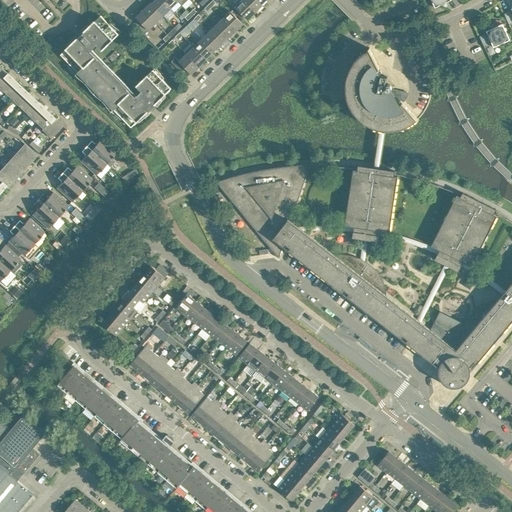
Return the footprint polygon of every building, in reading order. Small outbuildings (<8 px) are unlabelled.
[(162,0),(155,0),(152,4),(164,16),(171,9),(162,0)] [(178,2),(176,0),(162,0),(171,9),(178,2)] [(255,12),(243,0),(242,0),(235,7),(248,20),(255,12)] [(262,4),(257,0),(243,0),(255,12),(263,5),(262,4)] [(152,4),(151,3),(144,10),(156,23),(164,16),(152,4)] [(144,35),(156,23),(144,10),(136,18),(140,21),(135,25),(144,35)] [(231,11),(223,18),(236,31),(243,24),(231,11)] [(141,104),(118,80),(84,45),(91,39),(102,51),(119,34),(101,15),(84,31),(83,29),(75,37),(77,39),(61,55),(131,128),(148,112),(150,114),(157,106),(155,104),(172,88),(153,70),(136,86),(148,98),(141,104)] [(236,31),(223,18),(216,26),(227,38),(228,39),(236,31)] [(227,38),(216,26),(212,22),(204,28),(209,33),(220,45),(227,38)] [(485,34),(479,36),(485,48),(490,45),(489,42),(491,41),(494,47),(501,44),(506,44),(508,43),(509,42),(510,41),(511,39),(511,38),(511,36),(510,35),(509,34),(508,33),(506,32),(503,24),(486,31),(488,35),(486,36),(485,34)] [(170,37),(177,31),(178,30),(175,27),(167,34),(170,37)] [(220,45),(209,33),(201,40),(213,52),(220,45)] [(213,52),(201,40),(194,47),(206,59),(213,52)] [(206,59),(194,47),(190,43),(183,50),(187,54),(199,67),(207,60),(206,59)] [(419,120),(418,119),(403,102),(400,104),(389,92),(391,90),(392,89),(392,88),(392,87),(392,86),(391,86),(391,85),(390,85),(389,84),(388,84),(387,85),(386,85),(386,86),(385,86),(387,77),(380,75),(377,71),(380,69),(370,48),(369,49),(369,50),(367,51),(364,52),(363,54),(360,56),(359,57),(357,59),(356,60),(354,62),(353,64),(352,66),(351,68),(350,70),(349,72),(348,74),(347,76),(347,79),(346,81),(346,82),(346,85),(346,86),(346,89),(346,90),(346,93),(346,95),(347,97),(347,98),(347,100),(348,102),(349,104),(350,106),(350,107),(351,109),(352,111),(353,112),(355,115),(357,117),(360,120),(362,122),(364,123),(365,124),(368,125),(370,127),(372,127),(374,128),(377,129),(381,130),(384,131),(387,131),(391,131),(394,130),(397,130),(401,129),(404,128),(407,127),(410,125),(412,124),(415,122),(417,120),(418,121),(419,120)] [(115,51),(109,57),(113,61),(119,55),(115,51)] [(199,67),(187,54),(179,61),(177,59),(172,63),(186,78),(191,73),(192,74),(199,67)] [(0,87),(4,92),(15,81),(7,73),(0,80),(0,87)] [(12,99),(22,88),(15,81),(4,92),(12,99)] [(20,107),(30,96),(22,88),(12,99),(20,107)] [(28,114),(38,103),(30,96),(20,107),(28,114)] [(36,122),(46,111),(38,103),(28,114),(36,122)] [(54,118),(46,111),(36,122),(43,129),(42,129),(43,130),(54,118)] [(62,126),(54,118),(43,130),(51,138),(62,126)] [(91,140),(86,146),(106,164),(116,152),(101,139),(96,145),(91,140)] [(32,141),(29,144),(38,153),(41,150),(32,141)] [(36,155),(24,144),(17,152),(29,163),(36,155)] [(106,164),(86,146),(81,151),(86,156),(81,161),(96,175),(99,171),(100,172),(101,170),(101,169),(106,164)] [(29,163),(17,152),(9,160),(22,171),(29,163)] [(22,171),(9,160),(1,168),(14,179),(22,171)] [(291,222),(310,167),(310,164),(301,165),(293,165),(284,166),(274,168),(267,169),(259,170),(251,172),(244,174),(236,176),(231,177),(223,179),(216,182),(279,258),(284,243),(291,222)] [(67,167),(62,172),(82,190),(92,179),(77,165),(72,171),(67,167)] [(390,233),(398,177),(394,176),(395,171),(358,165),(357,171),(353,170),(345,226),(354,227),(352,238),(379,242),(381,231),(390,233)] [(14,179),(1,168),(0,169),(0,181),(5,186),(7,188),(14,179)] [(82,190),(62,172),(57,178),(62,182),(57,188),(72,201),(75,197),(76,198),(77,196),(82,190)] [(103,196),(108,191),(104,187),(99,192),(103,196)] [(43,193),(38,199),(58,217),(68,205),(53,192),(48,198),(43,193)] [(472,266),(497,216),(494,214),(496,209),(463,193),(460,197),(457,196),(431,246),(440,250),(435,260),(459,272),(464,262),(472,266)] [(58,217),(38,199),(33,205),(38,209),(33,214),(48,228),(51,224),(52,225),(53,223),(53,222),(58,217)] [(19,220),(14,226),(34,243),(44,232),(29,219),(24,224),(19,220)] [(511,282),(456,350),(303,231),(291,222),(284,243),(290,248),(288,250),(413,347),(412,350),(409,349),(422,356),(422,355),(421,355),(421,354),(439,368),(439,370),(438,371),(439,373),(439,375),(439,376),(440,378),(440,379),(441,381),(442,382),(443,383),(445,384),(446,385),(447,386),(449,387),(451,387),(453,388),(455,388),(457,388),(459,387),(460,387),(462,386),(463,385),(465,384),(467,382),(467,381),(468,381),(468,380),(469,378),(470,377),(470,376),(470,375),(470,374),(471,373),(471,372),(471,371),(470,370),(470,369),(470,368),(470,367),(474,362),(477,364),(511,321),(511,282)] [(34,243),(14,226),(9,231),(14,235),(9,241),(24,254),(27,251),(28,251),(29,249),(34,243)] [(0,260),(13,273),(24,262),(5,245),(0,250),(0,260)] [(0,281),(6,286),(16,275),(13,273),(0,260),(0,281)] [(152,266),(144,274),(158,286),(165,277),(152,266)] [(158,286),(144,274),(137,283),(151,294),(158,286)] [(151,294),(137,283),(130,291),(144,303),(151,294)] [(15,287),(10,293),(16,298),(21,292),(15,287)] [(144,303),(130,291),(124,299),(137,311),(144,303)] [(186,293),(175,307),(185,315),(196,301),(187,294),(186,293)] [(137,311),(124,299),(117,308),(130,319),(137,311)] [(194,322),(205,308),(196,301),(185,315),(194,322)] [(130,319),(117,308),(110,316),(123,327),(130,319)] [(202,328),(213,314),(205,308),(194,322),(202,328)] [(211,335),(222,321),(213,314),(202,328),(211,335)] [(116,336),(123,327),(110,316),(102,324),(116,336)] [(219,342),(230,327),(222,321),(211,335),(219,342)] [(227,348),(239,334),(230,327),(219,342),(227,348)] [(237,355),(248,341),(239,334),(227,348),(237,355)] [(139,372),(155,353),(150,349),(153,346),(148,343),(130,365),(139,372)] [(248,364),(259,350),(250,343),(239,357),(248,364)] [(256,371),(267,356),(259,350),(248,364),(256,371)] [(155,386),(171,367),(167,363),(174,354),(170,351),(165,357),(147,379),(155,386)] [(147,379),(165,357),(161,354),(159,356),(155,353),(139,372),(147,379)] [(265,377),(276,363),(267,356),(256,371),(265,377)] [(273,384),(284,370),(276,363),(265,377),(273,384)] [(178,486),(208,511),(248,511),(194,466),(192,468),(169,448),(174,442),(166,435),(161,442),(138,422),(139,420),(74,365),(57,385),(122,439),(120,441),(176,488),(178,486)] [(164,393),(182,371),(178,368),(176,370),(171,367),(155,386),(164,393)] [(282,391),(293,376),(284,370),(273,384),(282,391)] [(172,400),(188,381),(184,377),(186,374),(182,371),(164,393),(172,400)] [(290,397),(301,383),(293,376),(282,391),(290,397)] [(180,407),(198,385),(194,381),(192,384),(188,381),(172,400),(180,407)] [(299,404),(310,390),(301,383),(290,397),(299,404)] [(189,414),(205,395),(200,391),(202,388),(198,385),(180,407),(189,414)] [(319,397),(310,390),(299,404),(308,411),(319,397)] [(200,423),(218,401),(214,398),(212,401),(207,397),(191,416),(200,423)] [(208,430),(224,411),(220,407),(222,404),(218,401),(200,423),(208,430)] [(216,437),(235,415),(231,412),(228,414),(224,411),(208,430),(216,437)] [(15,478),(20,471),(22,473),(38,454),(31,448),(43,433),(19,412),(6,427),(0,421),(0,511),(15,511),(32,493),(15,478)] [(341,413),(334,422),(347,433),(355,425),(341,413)] [(225,444),(241,425),(236,421),(238,418),(235,415),(216,437),(225,444)] [(347,433),(334,422),(327,430),(340,442),(347,433)] [(233,451),(251,429),(247,426),(245,428),(241,425),(225,444),(233,451)] [(241,458),(257,439),(253,435),(255,432),(251,429),(233,451),(241,458)] [(340,442),(327,430),(320,438),(334,450),(340,442)] [(334,450),(320,438),(313,447),(327,458),(334,450)] [(249,465),(268,443),(264,440),(261,442),(257,439),(241,458),(249,465)] [(272,446),(268,443),(249,465),(258,472),(274,453),(269,449),(272,446)] [(327,458),(313,447),(306,455),(320,467),(327,458)] [(387,472),(398,458),(389,451),(378,465),(387,472)] [(320,467),(306,455),(299,463),(313,475),(320,467)] [(395,479),(406,465),(398,458),(387,472),(395,479)] [(313,475),(299,463),(292,472),(306,483),(313,475)] [(404,485),(415,471),(406,465),(395,479),(404,485)] [(412,492),(423,478),(415,471),(404,485),(412,492)] [(306,483),(292,472),(285,480),(299,491),(306,483)] [(299,491),(285,480),(281,476),(274,484),(279,488),(278,488),(292,500),(299,491)] [(421,499),(432,485),(423,478),(412,492),(421,499)] [(378,500),(374,497),(360,485),(353,494),(367,505),(371,509),(372,508),(377,502),(378,500)] [(429,505),(440,491),(432,485),(421,499),(429,505)] [(438,511),(449,498),(440,491),(429,505),(438,511)] [(361,511),(367,505),(353,494),(346,502),(357,511),(361,511)] [(451,511),(458,505),(449,498),(438,511),(437,511),(451,511)] [(90,511),(75,499),(64,511),(90,511)] [(357,511),(346,502),(339,510),(340,511),(357,511)]
